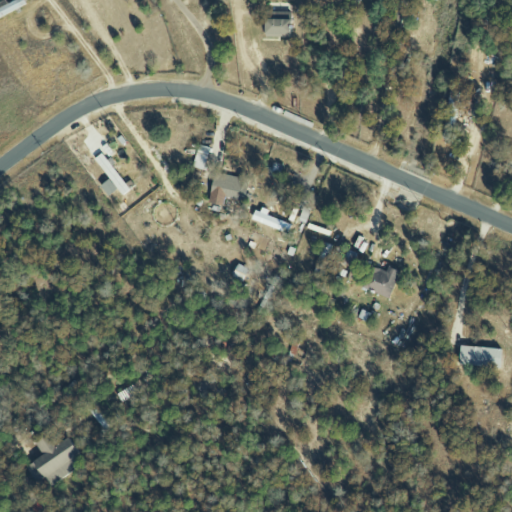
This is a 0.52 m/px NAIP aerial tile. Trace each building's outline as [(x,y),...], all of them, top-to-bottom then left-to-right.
[(272,20),(264,20),(264,37),(289,38),(289,14),(272,13),(272,20)] [(455,140),(457,93),(446,92),(444,139),(455,140)] [(191,167),(203,171),(210,149),(198,145),(191,167)] [(108,179),(99,186),(107,196),(117,189),(122,196),(129,190),(102,153),(94,159),(108,179)] [(238,178),(215,172),(207,203),(221,207),(224,197),(242,202),(248,177),(239,174),(238,178)] [(288,231),(290,223),(261,216),(259,223),(288,231)] [(315,275),(324,277),(331,244),(322,242),(315,275)] [(389,298),(399,272),(387,267),(386,272),(371,267),(363,289),(389,298)] [(458,366),(500,367),(501,348),(459,346),(458,366)] [(84,408),(106,431),(115,423),(94,399),(84,408)] [(34,443),(42,455),(31,462),(48,485),(84,459),(68,437),(59,444),(50,432),(34,443)]
